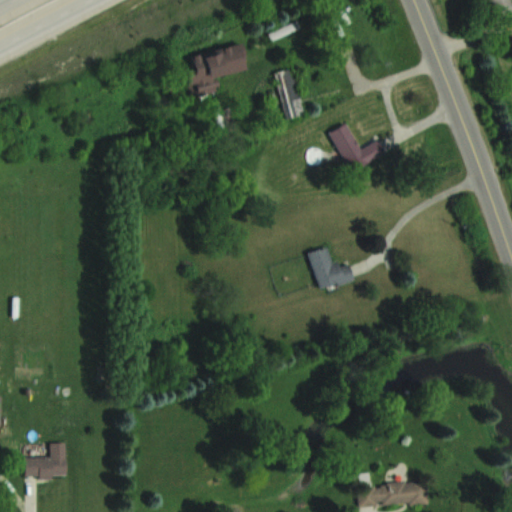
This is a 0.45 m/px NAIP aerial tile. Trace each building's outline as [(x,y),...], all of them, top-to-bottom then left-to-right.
[(511,10),(511,9),(508,0),(487,0),(494,17),(511,10)] [(244,68),(238,42),(187,53),(191,71),(184,73),(189,97),(217,90),(213,75),(244,68)] [(272,72),(284,118),(302,113),(290,67),(272,72)] [(383,152),(376,139),(358,148),(345,122),(328,131),(349,170),(383,152)] [(307,251),(318,289),(352,278),(346,259),(332,264),(326,245),(307,251)] [(63,442),(47,442),(48,455),(22,455),(23,476),(64,475),(63,442)] [(421,503),(420,481),(355,483),(356,505),(421,503)]
